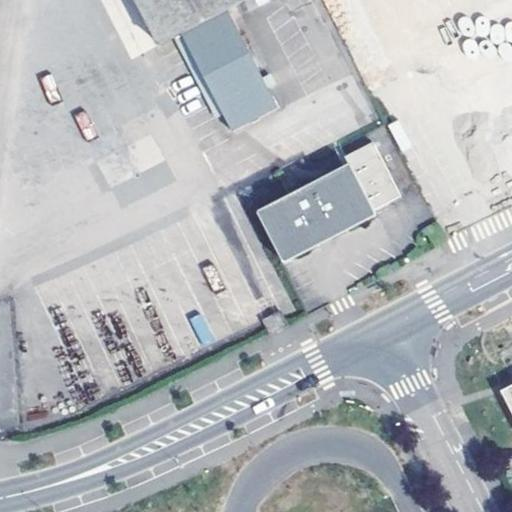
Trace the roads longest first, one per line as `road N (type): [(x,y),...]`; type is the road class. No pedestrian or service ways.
road 1 (tertiary): [(390,328),(135,455),(0,498)]
road 2 (unclassified): [(390,328),(483,511)]
road 3 (tertiary): [(511,265),(390,328)]
